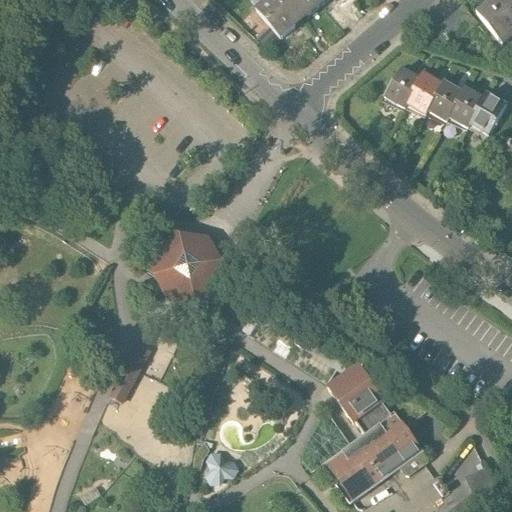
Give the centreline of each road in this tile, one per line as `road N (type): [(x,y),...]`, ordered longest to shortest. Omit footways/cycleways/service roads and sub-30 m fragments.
road 1 (residential): [(511,284),(420,222),(304,112)]
road 2 (residential): [(426,0),(304,112)]
road 3 (residential): [(304,112),(199,0)]
